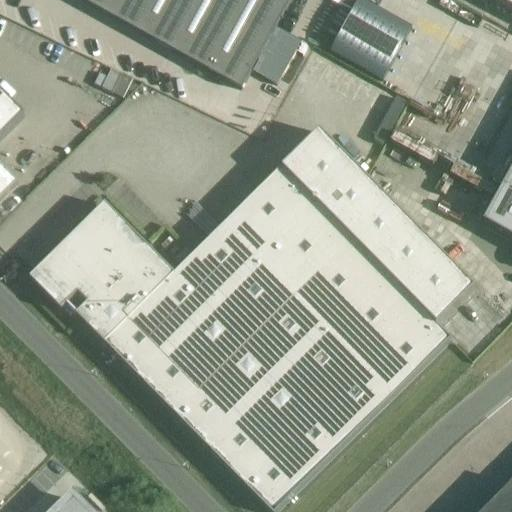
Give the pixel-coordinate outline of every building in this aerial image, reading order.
[(274,33),(292,0),(73,0),(241,93),(250,76),(274,33)] [(511,0),(462,0),(511,25),(511,0)] [(274,33),(250,76),(275,90),(276,88),(276,87),(277,86),(299,47),(274,33)] [(0,203),(18,186),(0,168),(0,143),(24,119),(0,94),(0,203)] [(48,265),(31,282),(61,313),(78,296),(89,307),(78,318),(266,511),(278,511),(450,345),(435,330),(472,294),(452,273),(319,136),(282,172),(173,278),(105,209),(48,265)] [(511,163),(481,222),(511,238),(511,163)] [(511,511),(511,494),(494,511),(511,511)] [(81,511),(73,503),(63,511),(81,511)]
